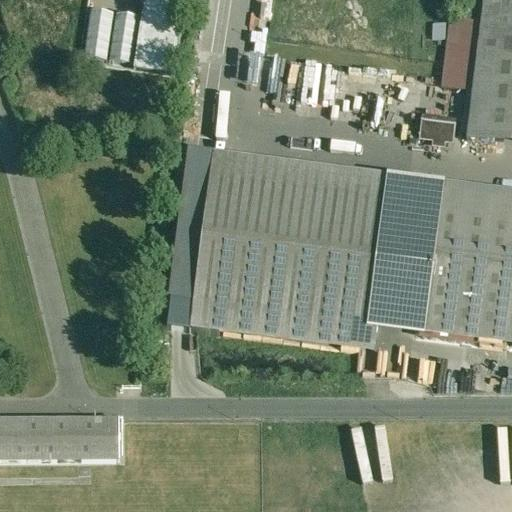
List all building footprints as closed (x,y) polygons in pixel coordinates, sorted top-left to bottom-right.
[(145,0),(135,72),(173,78),(184,0),(145,0)] [(511,0),(447,0),(445,22),(448,22),(441,91),(466,94),(461,143),(511,149),(511,0)] [(454,130),(420,125),(418,142),(432,144),(431,149),(444,150),(444,146),(452,147),(454,130)] [(511,194),(185,153),(163,331),(373,358),(375,335),(511,352),(511,194)] [(119,422),(0,422),(0,464),(35,465),(35,470),(56,470),(56,465),(119,464),(119,422)]
